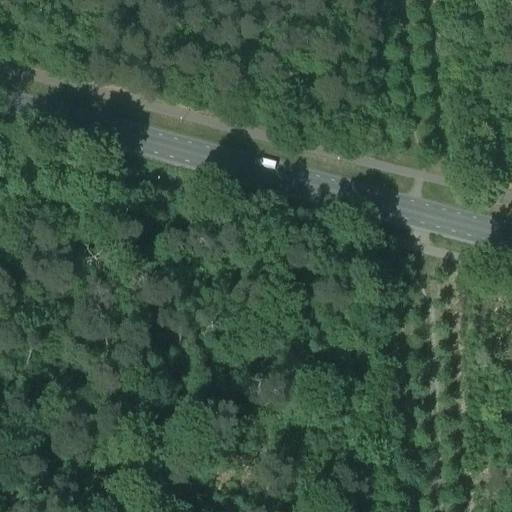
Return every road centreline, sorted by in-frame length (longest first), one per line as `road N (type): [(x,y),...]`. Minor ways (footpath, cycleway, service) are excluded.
road 1 (secondary): [(511,239),(0,103)]
road 2 (track): [(401,0),(440,487)]
